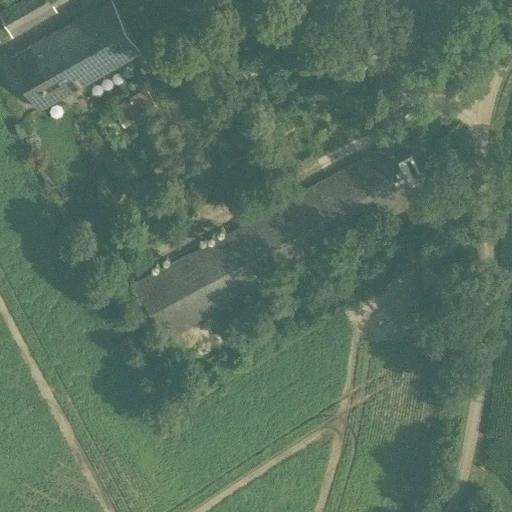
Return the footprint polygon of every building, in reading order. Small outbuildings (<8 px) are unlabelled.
[(56,11),(54,7),(65,0),(17,0),(0,10),(0,12),(13,36),(56,11)] [(40,107),(141,51),(112,0),(111,0),(11,56),(40,107)] [(199,60),(212,53),(196,24),(183,31),(199,60)] [(144,87),(112,106),(125,127),(157,108),(144,87)] [(164,340),(419,200),(389,143),(133,284),(164,340)]
